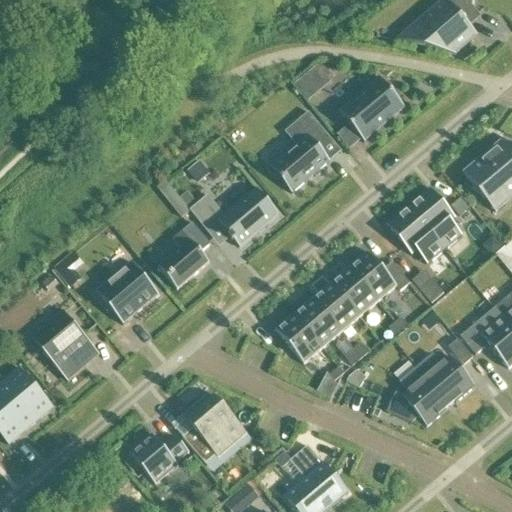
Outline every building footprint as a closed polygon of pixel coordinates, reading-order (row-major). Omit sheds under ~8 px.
[(445,1),(394,44),(454,58),(471,44),(465,36),(471,31),(469,30),(481,20),(464,0),(455,0),(449,6),(445,1)] [(294,87),(302,96),(324,77),(317,68),(294,87)] [(378,79),(337,114),(365,147),(406,112),(403,110),(401,112),(394,104),(397,102),(378,79)] [(308,115),(285,135),(296,149),(270,171),(292,197),(330,165),(317,150),(329,140),(308,115)] [(462,176),(484,203),(501,189),(511,202),(511,147),(500,143),(462,176)] [(200,164),(188,174),(195,183),(207,174),(200,164)] [(224,219),(207,198),(189,214),(207,235),(218,226),(230,240),(229,242),(232,246),(234,244),(240,252),(279,219),(256,192),(224,219)] [(409,210),(445,254),(461,240),(450,227),(455,223),(430,193),(409,210)] [(461,199),(451,208),(460,218),(470,209),(461,199)] [(428,268),(445,254),(409,210),(387,228),(412,258),(417,255),(428,268)] [(180,252),(158,271),(177,294),(209,266),(201,256),(210,248),(192,226),(173,243),(180,252)] [(349,271),(378,306),(397,290),(400,294),(409,286),(391,265),(382,272),(368,255),(349,271)] [(74,256),(53,272),(68,290),(80,280),(74,272),(82,266),(74,256)] [(131,265),(95,295),(123,328),(159,298),(131,265)] [(349,271),(331,287),(360,321),(378,306),(349,271)] [(51,280),(43,288),(49,294),(57,287),(51,280)] [(433,285),(421,295),(431,307),(443,296),(433,285)] [(331,287),(312,302),(341,337),(360,321),(331,287)] [(511,296),(494,312),(511,334),(511,296)] [(312,302),(294,318),(323,352),(341,337),(312,302)] [(511,334),(494,312),(460,340),(475,359),(488,348),(508,373),(511,369),(511,334)] [(62,314),(30,342),(67,386),(85,370),(80,363),(94,351),(62,314)] [(275,333),(304,368),(323,352),(294,318),(275,333)] [(397,329),(403,335),(410,329),(405,322),(397,329)] [(403,335),(397,329),(390,335),(396,341),(403,335)] [(457,343),(449,351),(464,369),(473,362),(457,343)] [(357,355),(366,366),(373,360),(365,349),(357,355)] [(366,366),(357,355),(349,361),(359,372),(366,366)] [(433,358),(418,371),(450,410),(475,390),(449,359),(440,367),(433,358)] [(339,371),(330,379),(335,385),(344,378),(339,371)] [(403,399),(396,396),(388,416),(412,426),(419,420),(427,429),(432,425),(450,410),(418,371),(399,386),(407,395),(403,399)] [(21,372),(0,389),(0,436),(9,446),(52,410),(21,372)] [(349,381),(346,386),(359,392),(366,381),(356,375),(351,379),(349,381)] [(246,439),(247,438),(213,398),(208,402),(206,399),(190,412),(193,416),(185,423),(193,432),(183,441),(205,467),(215,459),(219,463),(220,462),(219,460),(232,449),(229,445),(242,434),(246,439)] [(151,438),(128,457),(155,489),(178,470),(176,467),(189,456),(175,440),(162,451),(151,438)] [(283,499),(293,511),(330,511),(349,497),(309,449),(291,464),(290,465),(304,481),(283,499)] [(284,456),(274,464),(281,472),(290,465),(291,464),(284,456)] [(249,488),(226,508),(229,511),(243,511),(259,499),(249,488)]
